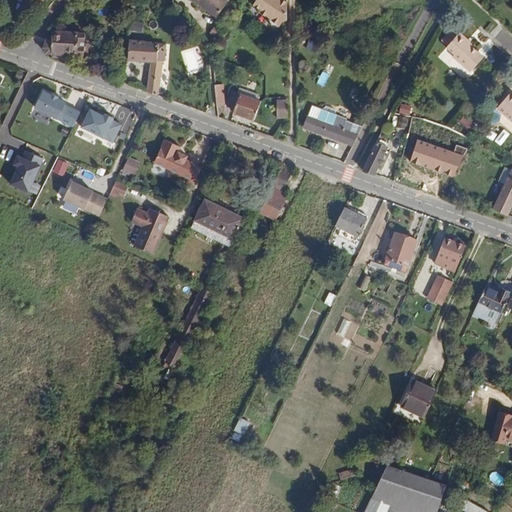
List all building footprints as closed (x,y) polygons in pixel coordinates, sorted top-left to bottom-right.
[(193,0),(220,18),(233,0),(193,0)] [(284,22),(284,4),(278,0),(253,0),(249,7),(257,12),(255,15),(266,21),(267,27),(273,31),(277,29),(280,24),(284,22)] [(76,58),(78,37),(62,36),(62,29),(66,25),(58,17),(53,23),(51,35),(48,35),(47,41),(42,40),(40,52),(41,54),(43,56),(55,61),(70,62),(70,58),(76,58)] [(215,39),(220,31),(212,26),(207,33),(215,39)] [(486,60),(474,50),(468,45),(470,43),(462,36),(460,38),(450,50),(448,51),(457,58),(455,60),(473,76),(486,60)] [(164,63),(167,47),(128,42),(126,62),(148,66),(145,93),(155,96),(161,62),(164,63)] [(252,119),(259,101),(254,100),(256,94),(237,86),(235,92),(233,92),(227,106),(232,108),(231,111),(252,119)] [(225,110),(222,87),(214,88),(216,110),(225,110)] [(68,103),(82,108),(88,93),(73,88),(68,103)] [(35,109),(73,128),(80,114),(65,106),(66,104),(58,100),(59,98),(53,95),(52,97),(44,93),(35,109)] [(511,98),(500,112),(511,121),(511,98)] [(285,119),(285,103),(275,104),(276,119),(285,119)] [(352,148),(361,128),(362,126),(341,118),(339,111),(330,108),(325,112),(316,108),(315,111),(307,130),(352,148)] [(410,120),(412,113),(400,110),(398,117),(410,120)] [(81,129),(112,145),(121,127),(113,122),(114,120),(110,118),(109,120),(90,111),(81,129)] [(420,139),(424,128),(426,128),(428,123),(412,120),(407,135),(420,139)] [(430,159),(435,144),(420,139),(407,135),(403,151),(430,159)] [(187,159),(188,156),(180,152),(182,148),(167,140),(157,161),(189,178),(187,183),(193,186),(203,167),(187,159)] [(376,141),(364,169),(378,175),(390,146),(376,141)] [(17,156),(13,165),(18,167),(10,185),(28,193),(43,159),(25,151),(22,158),(17,156)] [(124,169),(136,175),(142,161),(130,156),(124,169)] [(60,158),(55,170),(64,174),(70,163),(60,158)] [(275,222),(286,198),(280,196),(289,176),(281,173),(260,216),(275,222)] [(124,196),(129,187),(116,181),(112,190),(124,196)] [(511,221),(511,181),(497,214),(511,221)] [(100,194),(79,184),(79,185),(71,201),(99,216),(107,199),(99,195),(100,194)] [(233,241),(244,220),(226,211),(228,206),(208,197),(196,221),(233,241)] [(151,253),(169,217),(152,209),(150,214),(140,209),(139,211),(134,221),(143,226),(134,244),(151,253)] [(355,236),(362,221),(342,211),(334,226),(355,236)] [(233,241),(196,221),(192,229),(230,248),(233,241)] [(379,263),(393,235),(387,232),(377,252),(370,249),(366,258),(379,263)] [(403,275),(416,246),(396,236),(381,265),(403,275)] [(464,253),(444,245),(437,259),(456,268),(464,253)] [(456,268),(437,259),(433,268),(443,272),(444,270),(453,274),(456,268)] [(443,307),(454,285),(440,278),(430,300),(443,307)] [(499,320),(511,293),(511,285),(507,284),(505,288),(493,283),(480,310),(499,320)] [(175,367),(213,294),(202,289),(165,362),(175,367)] [(350,313),(358,299),(347,294),(339,308),(350,313)] [(434,403),(448,375),(423,364),(410,390),(434,403)] [(511,440),(511,419),(501,416),(492,442),(506,447),(508,439),(511,440)] [(242,430),(245,423),(236,420),(233,427),(242,430)] [(240,437),(242,430),(233,427),(230,434),(240,437)] [(418,511),(431,511),(444,484),(432,478),(404,465),(386,458),(374,482),(358,511),(382,511),(389,499),(418,511)] [(484,511),(487,505),(465,495),(459,507),(470,511),(484,511)]
